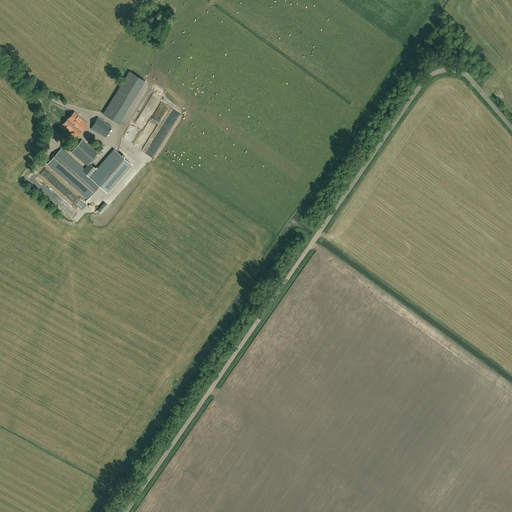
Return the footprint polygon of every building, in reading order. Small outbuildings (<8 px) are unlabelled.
[(167,100),(163,103),(168,109),(172,105),(167,100)] [(108,105),(104,112),(103,114),(116,122),(121,114),(108,105)] [(74,112),(68,119),(61,125),(75,138),(88,125),(74,112)] [(109,124),(97,117),(91,129),(105,137),(111,126),(109,125),(109,124)] [(117,130),(110,137),(119,146),(126,139),(117,130)] [(87,165),(97,154),(82,140),(71,152),(87,165)] [(89,163),(84,169),(61,149),(48,164),(88,199),(100,186),(105,190),(129,163),(114,150),(97,169),(89,163)] [(98,165),(103,159),(98,155),(93,161),(98,165)] [(42,165),(37,170),(42,174),(46,169),(42,165)] [(58,181),(54,186),(62,192),(65,187),(58,181)] [(67,188),(62,194),(81,209),(86,203),(67,188)] [(74,218),(79,213),(62,198),(58,203),(74,218)] [(93,206),(98,211),(104,205),(98,200),(93,206)]
